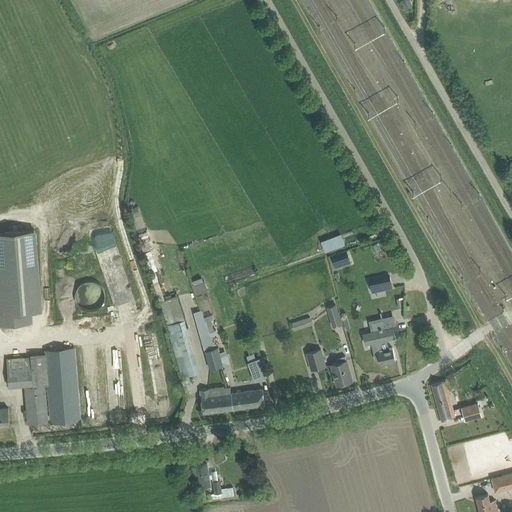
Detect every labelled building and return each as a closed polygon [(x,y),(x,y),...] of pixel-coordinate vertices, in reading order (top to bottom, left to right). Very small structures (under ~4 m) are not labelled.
[(0,324),(30,322),(29,311),(40,311),(33,230),(22,231),(22,227),(17,227),(17,231),(0,232),(0,324)] [(341,234),(321,241),(325,252),(345,245),(341,234)] [(342,255),(345,265),(354,262),(350,252),(342,255)] [(342,255),(332,258),(336,268),(345,265),(342,255)] [(386,256),(361,259),(363,272),(387,269),(386,256)] [(197,293),(207,289),(202,276),(192,280),(197,293)] [(390,276),(369,280),(372,292),(392,287),(390,276)] [(78,284),(81,308),(98,306),(96,282),(78,284)] [(165,301),(160,302),(170,333),(176,357),(182,377),(189,375),(183,354),(194,351),(195,351),(188,328),(186,328),(186,326),(177,297),(165,301)] [(328,307),(330,314),(331,318),(339,316),(335,305),(328,307)] [(215,348),(202,310),(195,312),(210,368),(222,364),(218,347),(215,348)] [(291,323),(293,330),(313,324),(311,316),(291,323)] [(382,319),(371,322),(373,331),(375,341),(371,342),(372,343),(376,360),(379,359),(380,363),(396,360),(393,348),(389,349),(387,340),(396,337),(394,331),(393,326),(385,328),(385,327),(383,319),(382,319)] [(45,385),(33,386),(24,387),(28,424),(80,419),(74,349),(46,351),(51,410),(47,410),(45,385)] [(312,370),(326,366),(321,349),(307,353),(312,370)] [(249,354),(247,355),(249,361),(251,360),(256,359),(254,353),(249,354)] [(337,363),(331,364),(337,385),(352,380),(345,355),(338,357),(336,360),(337,363)] [(33,384),(31,357),(6,359),(9,386),(33,384)] [(267,376),(260,357),(256,359),(251,360),(249,361),(247,362),(254,380),(267,376)] [(457,385),(455,377),(449,379),(452,386),(457,385)] [(445,380),(431,384),(441,420),(455,416),(445,380)] [(231,393),(231,392),(230,387),(224,388),(225,393),(211,395),(210,388),(200,389),(203,412),(233,409),(231,393)] [(231,393),(233,409),(265,404),(263,388),(231,392),(231,393)] [(477,402),(462,407),(466,420),(481,416),(477,402)] [(0,425),(10,424),(8,408),(0,408),(0,425)] [(210,485),(209,474),(207,464),(191,466),(192,473),(196,473),(198,487),(210,485)] [(506,489),(511,487),(511,472),(502,475),(506,489)] [(233,487),(221,489),(220,480),(213,481),(215,494),(209,494),(209,500),(235,496),(233,487)] [(497,511),(495,500),(490,501),(488,493),(476,497),(480,511),(497,511)]
